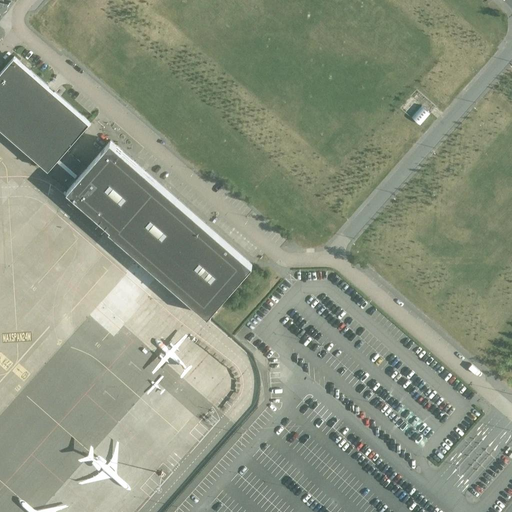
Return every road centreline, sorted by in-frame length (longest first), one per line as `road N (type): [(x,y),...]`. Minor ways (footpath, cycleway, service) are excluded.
road 1 (unclassified): [(333,260),(276,256),(36,49),(20,26),(34,0)]
road 2 (unclassified): [(333,260),(333,243),(366,204),(511,50)]
road 3 (unclassified): [(511,412),(333,260)]
